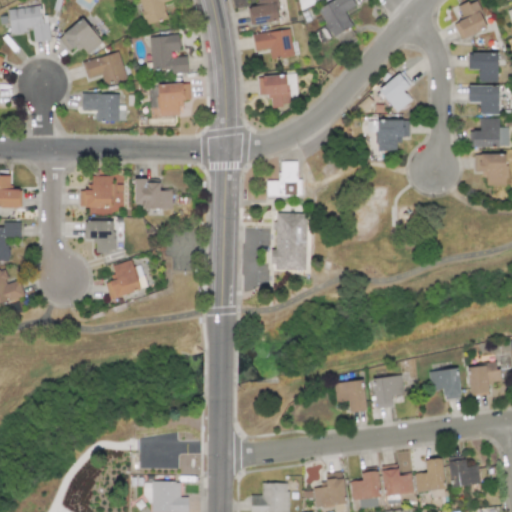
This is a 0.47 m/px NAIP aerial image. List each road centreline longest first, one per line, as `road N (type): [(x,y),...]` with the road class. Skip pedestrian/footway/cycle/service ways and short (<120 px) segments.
road 1 (residential): [(0,151),(224,154),(278,144),(310,128),(436,0)]
road 2 (tertiary): [(209,0),(224,85),(221,313)]
road 3 (residential): [(511,421),(220,459)]
road 4 (residential): [(435,170),(446,79),(439,53),(415,21)]
road 5 (residential): [(49,152),(49,242),(64,282)]
